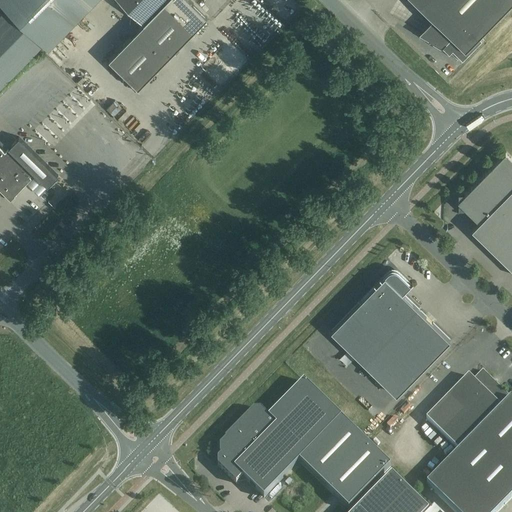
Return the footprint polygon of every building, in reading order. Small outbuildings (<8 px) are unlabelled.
[(0,0),(0,1),(6,8),(43,44),(48,49),(96,0),(0,0)] [(119,0),(144,23),(109,59),(138,88),(207,17),(190,0),(189,0),(189,1),(187,0),(119,0)] [(511,0),(415,0),(439,23),(429,39),(442,47),(443,46),(449,52),(453,49),(462,58),(482,39),(479,35),(511,1),(511,0)] [(0,87),(43,44),(6,8),(0,14),(0,87)] [(34,173),(48,186),(54,180),(58,175),(19,137),(15,141),(8,148),(9,148),(5,152),(0,147),(0,189),(10,200),(15,195),(15,196),(31,178),(30,177),(34,173)] [(511,158),(505,152),(464,194),(460,194),(460,208),(465,208),(479,222),(472,229),(511,268),(511,158)] [(396,394),(450,339),(403,293),(411,284),(398,272),(397,271),(394,270),(392,270),(390,271),(388,272),(382,278),(381,279),(359,302),(331,331),(396,394)] [(457,450),(509,397),(483,371),(473,380),(468,376),(426,419),(457,450)] [(269,417),(261,409),(254,410),(225,439),(226,440),(220,446),(220,455),(221,455),(218,459),(218,466),(236,483),(242,477),(264,498),(299,461),(349,510),(391,466),(304,381),(269,417)] [(426,485),(453,511),(497,511),(511,498),(511,399),(510,398),(426,485)] [(49,427),(42,434),(54,447),(77,424),(57,404),(42,420),(49,427)] [(428,511),(429,511),(391,475),(355,511),(428,511)]
